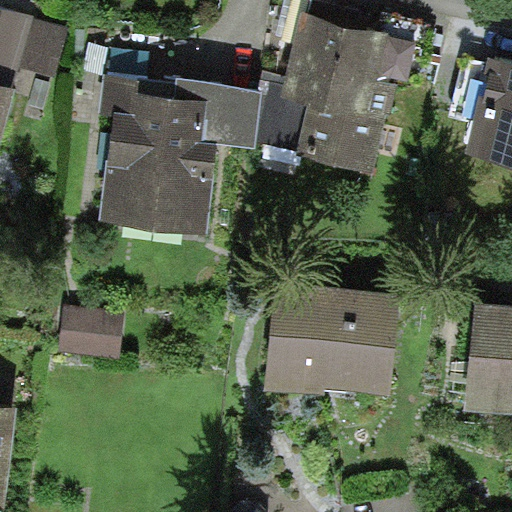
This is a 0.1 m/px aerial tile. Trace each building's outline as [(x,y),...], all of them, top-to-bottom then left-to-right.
[(0,155),(21,70),(59,79),(72,26),(0,8),(0,155)] [(265,92),(256,140),(298,150),(296,155),(374,174),(396,87),(378,83),(380,74),(407,80),(415,46),(388,39),(389,36),(341,25),(305,17),(291,82),(269,78),(265,92)] [(452,114),(475,120),(467,150),(511,160),(511,64),(488,58),(486,65),(466,60),(452,114)] [(256,140),(265,92),(183,78),(177,78),(175,98),(135,94),(136,79),(106,76),(101,117),(112,118),(101,220),(210,232),(220,144),(255,148),(256,140)] [(328,387),(392,393),(402,296),(276,284),(266,388),(328,394),(328,387)] [(511,306),(475,303),(465,412),(511,415),(511,306)] [(66,304),(61,350),(121,357),(126,311),(66,304)] [(0,402),(0,511),(12,404),(0,402)] [(343,502),(433,485),(424,441),(335,458),(343,502)]
